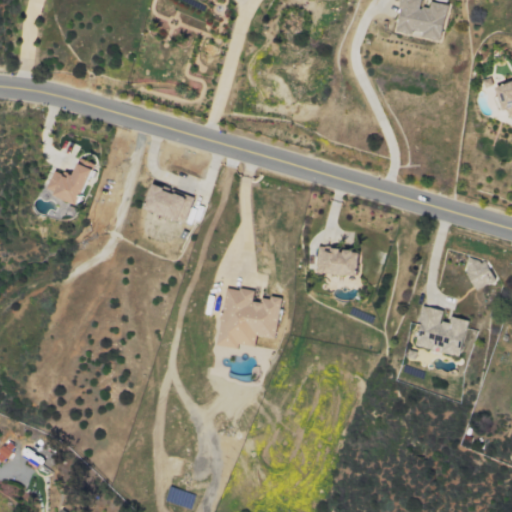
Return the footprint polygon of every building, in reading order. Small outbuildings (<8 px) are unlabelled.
[(445,41),(451,4),(433,2),(432,8),(422,7),(423,0),(401,0),(400,9),(404,10),(400,30),(424,34),(424,38),(445,41)] [(510,119),(511,117),(511,82),(500,86),(510,119)] [(84,204),(98,164),(82,158),(75,177),(56,170),(49,191),(84,204)] [(185,223),(195,199),(157,182),(147,207),(185,223)] [(318,272),(363,275),(364,250),(320,247),(318,272)] [(279,339),(285,299),(265,296),(264,303),(256,301),(257,291),(229,287),(220,343),(258,349),(260,335),(279,339)] [(472,321),(454,316),(452,323),(443,320),(446,311),(426,305),(421,321),(424,322),(418,345),(462,357),(472,321)]
